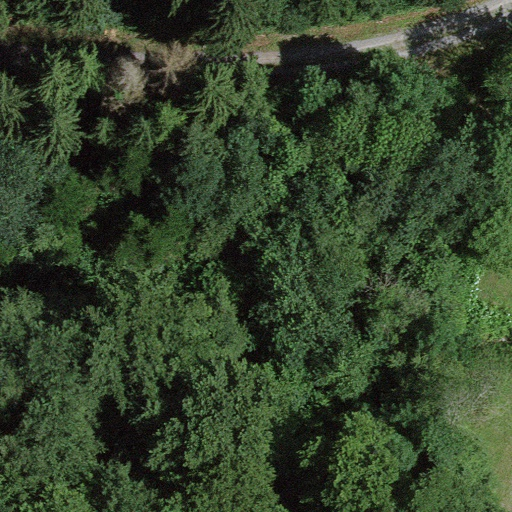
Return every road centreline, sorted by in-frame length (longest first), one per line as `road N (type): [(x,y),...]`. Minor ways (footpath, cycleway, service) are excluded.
road 1 (track): [(416,34),(341,247),(221,511)]
road 2 (track): [(0,65),(103,75),(416,34),(501,0)]
